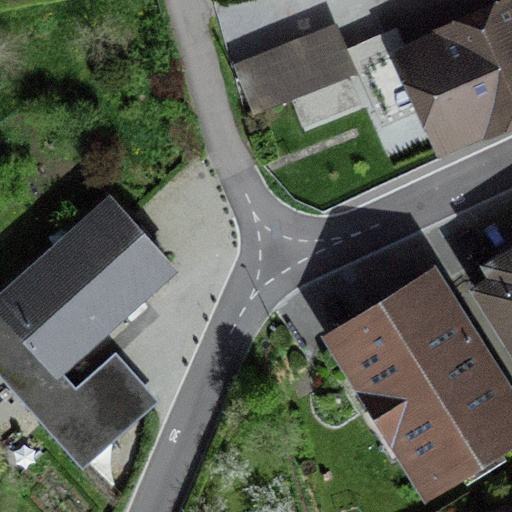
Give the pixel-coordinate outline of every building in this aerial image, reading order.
[(395,29),(350,50),(369,90),(409,71),(440,141),(511,108),(511,14),(409,61),(395,29)] [(334,30),(235,71),(252,113),(351,72),(334,30)] [(108,196),(0,293),(0,377),(24,404),(174,270),(108,196)] [(511,269),(484,288),(511,330),(511,269)] [(343,342),(431,483),(511,432),(511,414),(433,287),(343,342)] [(97,375),(45,418),(85,465),(136,422),(97,375)]
